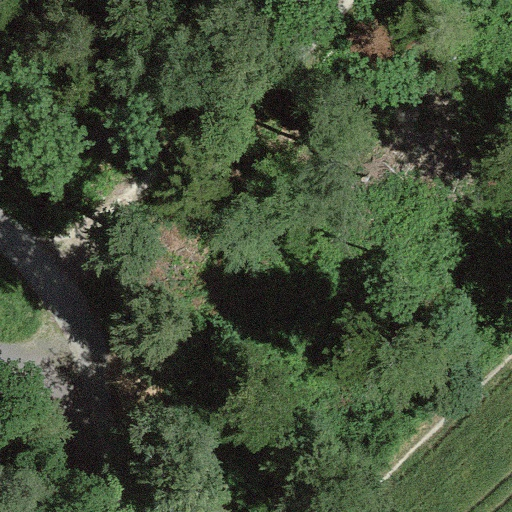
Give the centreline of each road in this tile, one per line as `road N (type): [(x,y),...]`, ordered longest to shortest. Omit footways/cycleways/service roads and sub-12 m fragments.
road 1 (track): [(133,511),(113,410),(89,342),(52,281),(0,229)]
road 2 (track): [(113,410),(0,369)]
